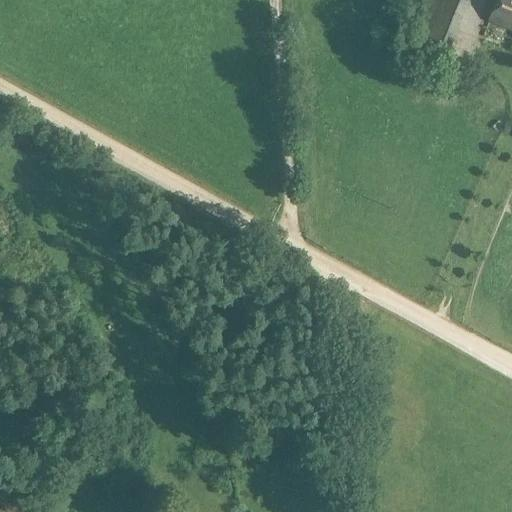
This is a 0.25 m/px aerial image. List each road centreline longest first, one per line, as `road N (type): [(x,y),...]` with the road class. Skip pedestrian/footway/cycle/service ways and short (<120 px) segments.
road 1 (track): [(511,363),(0,87)]
road 2 (track): [(277,0),(290,243)]
